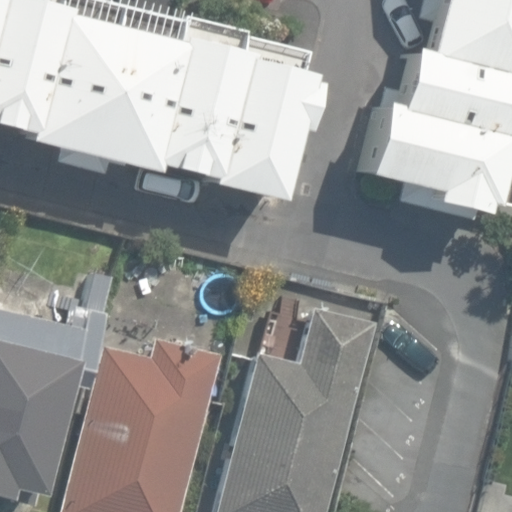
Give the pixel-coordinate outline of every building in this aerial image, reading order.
[(12,0),(0,0),(0,130),(13,134),(18,135),(50,9),(12,0)] [(511,78),(511,0),(423,0),(413,55),(511,78)] [(57,10),(50,9),(18,135),(13,134),(11,143),(141,175),(143,166),(137,164),(163,42),(56,15),(57,10)] [(164,37),(163,42),(137,164),(143,166),(196,179),(200,180),(230,53),(164,37)] [(511,78),(413,55),(397,51),(383,108),(383,112),(495,139),(495,143),(504,141),(511,116),(511,78)] [(237,55),(230,53),(200,180),(196,179),(194,185),(265,202),(282,131),(290,133),(302,84),(296,82),(298,75),(236,60),(237,55)] [(478,203),(495,143),(495,139),(383,112),(383,108),(370,111),(352,173),(419,193),(422,204),(469,215),(467,206),(478,203)] [(0,489),(28,496),(58,384),(78,389),(107,280),(86,275),(77,309),(68,306),(62,327),(0,310),(0,489)] [(312,511),(363,322),(303,306),(288,363),(249,352),(206,511),(312,511)] [(49,511),(167,511),(209,358),(146,341),(141,359),(94,346),(49,511)]
